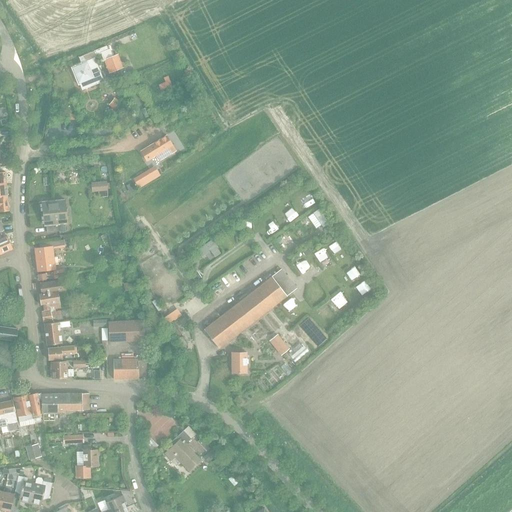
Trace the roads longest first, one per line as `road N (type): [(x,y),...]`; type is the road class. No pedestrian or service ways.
road 1 (residential): [(316,511),(236,422),(200,401),(131,388)]
road 2 (residential): [(21,260),(21,88),(12,60)]
road 3 (residential): [(155,511),(131,443),(131,388)]
